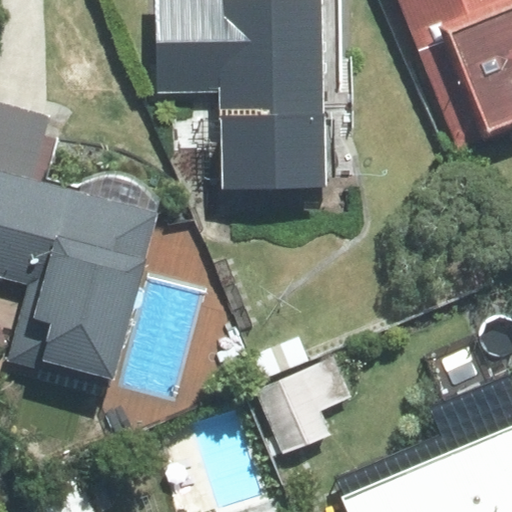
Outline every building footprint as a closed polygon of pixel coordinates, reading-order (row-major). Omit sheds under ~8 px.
[(325,0),(158,0),(161,85),(225,84),(227,175),(330,172),(325,0)] [(511,0),(405,0),(464,138),(511,118),(511,0)] [(50,111),(0,98),(0,270),(34,279),(14,354),(117,380),(163,203),(35,170),(50,111)] [(334,353),(257,386),(284,450),(334,429),(323,403),(351,392),(334,353)] [(511,511),(511,420),(345,491),(353,511),(511,511)] [(95,511),(78,466),(37,482),(48,511),(95,511)]
